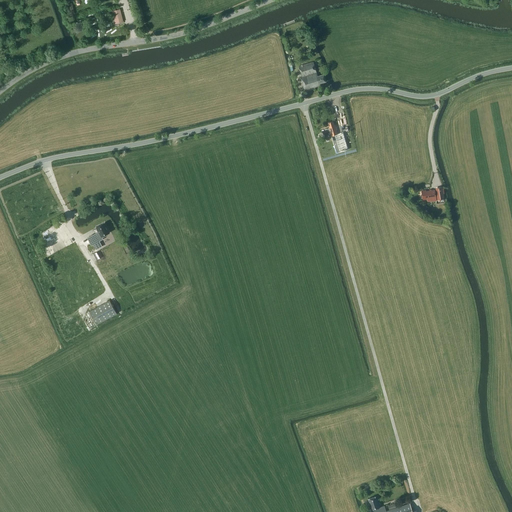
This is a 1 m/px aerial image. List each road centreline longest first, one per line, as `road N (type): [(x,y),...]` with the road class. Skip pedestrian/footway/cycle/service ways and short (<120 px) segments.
road 1 (unclassified): [(0,177),(43,160),(163,139),(350,90),(436,95),(511,68)]
road 2 (tertiary): [(0,91),(71,52),(197,29),(270,0)]
